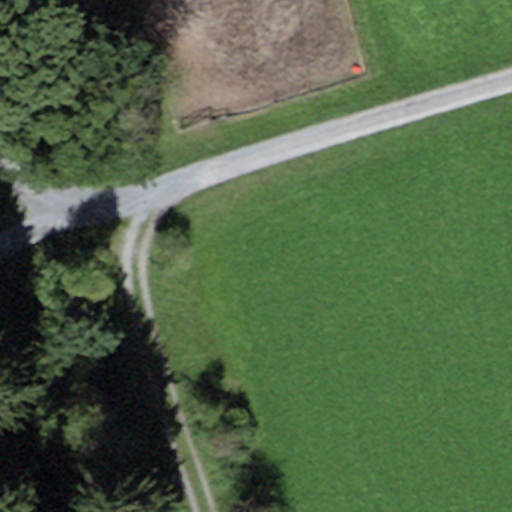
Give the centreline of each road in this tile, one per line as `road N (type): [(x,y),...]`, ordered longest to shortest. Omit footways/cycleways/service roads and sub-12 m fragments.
road 1 (track): [(0,273),(114,210),(511,86)]
road 2 (track): [(114,210),(203,511)]
road 3 (track): [(114,210),(28,175),(0,118)]
